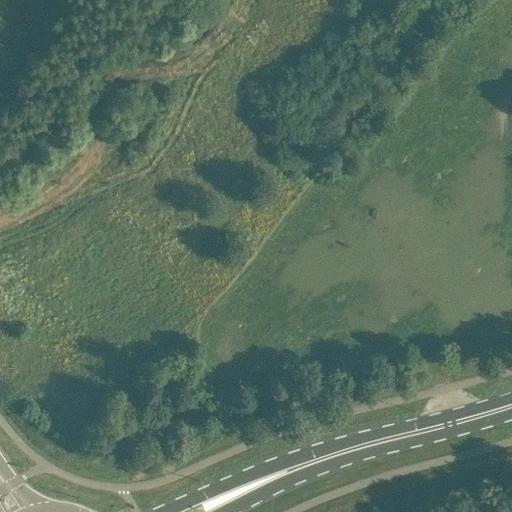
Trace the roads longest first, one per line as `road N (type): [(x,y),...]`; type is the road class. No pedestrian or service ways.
road 1 (primary): [(286,471),(511,403)]
road 2 (primary): [(286,471),(165,511)]
